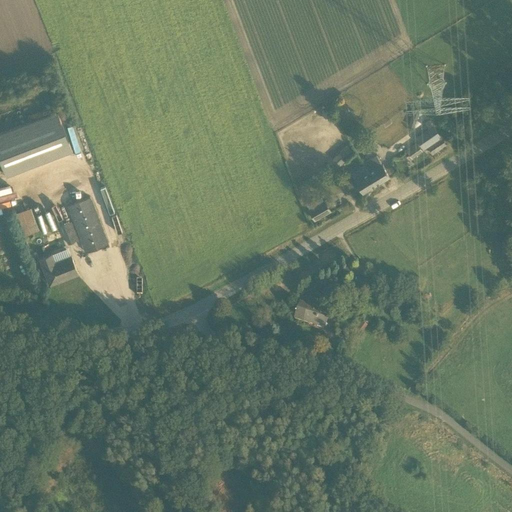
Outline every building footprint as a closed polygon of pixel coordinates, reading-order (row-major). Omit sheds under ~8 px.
[(413,112),(408,124),(413,126),(418,114),(413,112)] [(428,119),(424,122),(429,129),(432,126),(428,119)] [(0,161),(9,186),(76,160),(60,121),(0,144),(0,161)] [(424,149),(441,137),(433,126),(432,126),(429,129),(416,137),(424,149)] [(441,137),(428,147),(433,154),(446,144),(441,137)] [(416,143),(409,147),(416,156),(422,152),(416,143)] [(340,164),(353,152),(347,145),(333,157),(340,164)] [(376,184),(390,175),(376,155),(364,163),(365,167),(368,171),(376,184)] [(376,184),(368,171),(356,179),(363,192),(376,184)] [(86,252),(108,244),(90,197),(68,206),(86,252)] [(325,199),(308,209),(315,220),(331,211),(325,199)] [(17,210),(22,233),(37,230),(31,206),(17,210)] [(68,244),(75,242),(68,223),(61,225),(68,244)] [(50,285),(78,274),(70,255),(55,261),(53,254),(40,259),(50,285)] [(319,291),(336,298),(341,288),(324,280),(319,291)] [(294,317),(303,321),(324,328),(329,313),(319,310),(324,299),(319,297),(312,294),(308,305),(300,302),(294,317)] [(275,330),(269,321),(257,331),(264,339),(272,332),(275,330)] [(350,338),(356,342),(368,325),(363,321),(350,338)]
